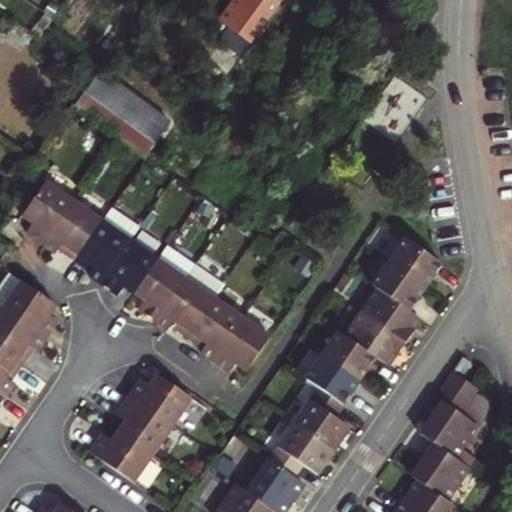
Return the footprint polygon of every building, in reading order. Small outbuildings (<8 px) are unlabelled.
[(249,42),(279,0),(191,0),(191,1),(228,28),(249,42)] [(221,80),(249,42),(228,28),(201,65),(221,80)] [(74,104),(118,136),(143,154),(169,120),(99,69),(74,104)] [(72,202),(80,191),(52,172),(45,183),(72,202)] [(43,243),(72,202),(45,183),(21,216),(32,223),(26,232),(43,243)] [(100,221),(108,210),(80,191),(72,202),(100,221)] [(74,258),(100,221),(72,202),(43,243),(56,252),(61,244),(66,247),(63,251),(74,258)] [(100,221),(74,258),(87,267),(90,264),(95,267),(89,276),(100,283),(129,240),(136,230),(108,210),(100,221)] [(268,246),(255,238),(248,248),(261,257),(268,246)] [(441,265),(404,239),(389,261),(426,287),(441,265)] [(129,240),(100,283),(102,285),(117,294),(123,286),(133,293),(156,259),(129,240)] [(191,268),(163,249),(156,259),(133,293),(143,301),(137,309),(155,321),(184,279),(191,268)] [(377,288),(409,310),(426,287),(389,261),(372,285),(377,288)] [(191,268),(184,279),(212,298),(219,288),(191,268)] [(51,314),(58,306),(11,274),(0,289),(0,304),(4,308),(47,337),(59,319),(51,314)] [(301,291),(308,280),(302,276),(295,287),(301,291)] [(185,336),(212,298),(184,279),(155,321),(161,325),(167,329),(172,321),(176,324),(173,328),(185,336)] [(417,315),(409,310),(377,288),(360,312),(407,344),(415,332),(409,327),(417,315)] [(241,318),(212,298),(185,336),(199,346),(202,342),(206,345),(201,353),(211,360),(241,318)] [(39,348),(47,337),(4,308),(0,313),(0,346),(24,363),(33,349),(29,347),(32,343),(39,348)] [(398,356),(407,344),(360,312),(344,336),(376,358),(384,364),(392,352),(398,356)] [(423,320),(417,315),(409,327),(415,332),(423,320)] [(246,372),(269,338),(241,318),(211,360),(230,373),(236,365),(246,372)] [(323,356),(360,381),(376,358),(344,336),(339,333),(323,356)] [(24,363),(0,346),(0,389),(7,395),(16,382),(9,376),(12,372),(16,374),(24,363)] [(398,356),(392,352),(384,364),(390,368),(398,356)] [(308,378),(319,386),(345,403),(360,381),(323,356),(308,378)] [(453,373),(471,386),(480,372),(463,359),(453,373)] [(129,397),(173,427),(192,399),(158,375),(150,386),(141,379),(129,397)] [(479,394),(469,388),(452,375),(444,387),(471,406),(479,394)] [(319,386),(293,423),(334,451),(349,428),(335,419),(345,404),(345,403),(319,386)] [(435,399),(441,403),(462,418),(471,406),(444,387),(435,399)] [(118,432),(153,455),(173,427),(129,397),(117,414),(126,421),(118,432)] [(441,403),(419,435),(433,445),(455,460),(477,429),(462,418),(441,403)] [(293,423),(268,459),(294,478),(303,466),(317,475),(334,451),(293,423)] [(133,484),(153,455),(118,432),(110,444),(101,438),(89,455),(133,484)] [(455,460),(433,445),(411,477),(417,482),(447,503),(470,470),(455,460)] [(219,454),(210,467),(226,479),(235,466),(219,454)] [(268,459),(245,491),(274,511),(285,511),(304,485),(294,478),(268,459)] [(447,503),(417,482),(396,511),(448,511),(453,506),(447,503)] [(274,511),(245,491),(235,485),(216,511),(274,511)] [(80,511),(63,500),(54,511),(46,511),(43,510),(41,511),(80,511)]
